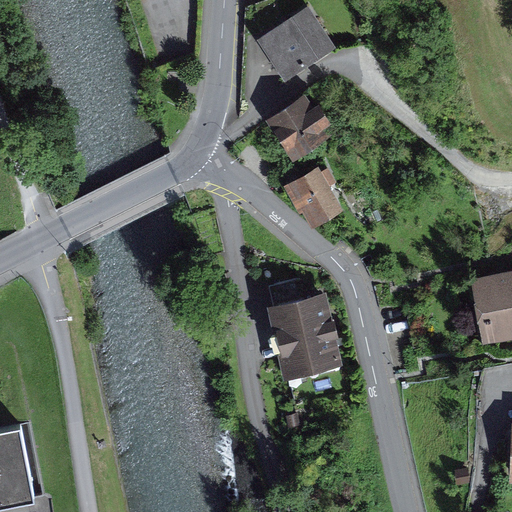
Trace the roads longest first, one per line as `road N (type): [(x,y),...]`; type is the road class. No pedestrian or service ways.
road 1 (track): [(90,511),(47,255),(0,102)]
road 2 (residential): [(405,511),(347,273),(232,173)]
road 3 (unclassified): [(232,173),(225,211),(281,511)]
road 4 (unclassified): [(198,152),(0,260)]
road 5 (unclassified): [(225,0),(216,97),(198,152)]
